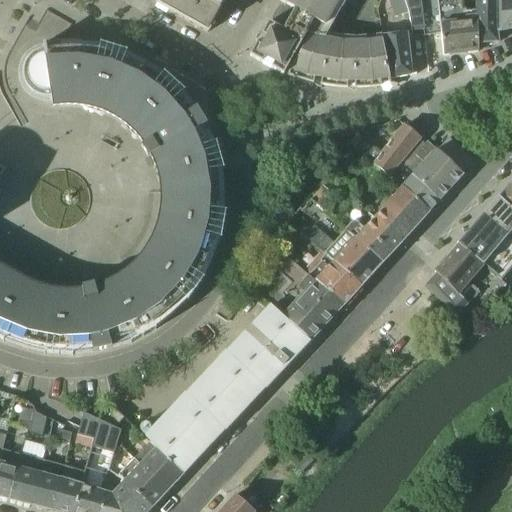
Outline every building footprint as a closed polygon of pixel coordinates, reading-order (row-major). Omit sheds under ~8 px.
[(220,9),(225,0),(158,0),(156,5),(207,34),(221,9),(220,9)] [(342,10),(348,0),(281,0),(281,2),(286,5),(274,26),(269,23),(250,57),(284,76),(284,75),(301,81),(319,85),(330,42),(331,36),(327,35),(341,10),(342,10)] [(405,21),(409,20),(403,0),(380,0),(378,10),(392,9),(395,18),(404,15),(405,21)] [(424,36),(441,34),(437,0),(403,0),(409,20),(411,32),(423,31),(424,36)] [(437,0),(441,34),(444,56),(478,52),(478,44),(477,0),(437,0)] [(496,0),(477,0),(478,44),(498,43),(497,33),(496,0)] [(511,0),(496,0),(497,33),(511,30),(511,0)] [(413,76),(412,75),(408,34),(382,37),(390,80),(413,76)] [(390,80),(382,37),(381,35),(380,35),(381,42),(356,44),(357,89),(369,88),(382,87),(381,85),(390,83),(390,80)] [(357,89),(356,44),(330,42),(319,85),(338,88),(357,89)] [(100,46),(79,43),(66,43),(46,45),(46,44),(43,45),(44,51),(37,53),(28,60),(24,72),(26,83),(33,93),(44,97),(51,97),(52,102),(53,108),(60,107),(67,107),(74,107),(81,108),(88,109),(95,111),(102,113),(108,115),(119,121),(123,124),(128,128),(133,132),(137,136),(144,145),(141,147),(148,158),(150,156),(154,165),(157,174),(159,184),(160,193),(160,194),(160,203),(159,213),(158,220),(156,227),(153,235),(150,242),(146,248),(142,255),(137,260),(132,266),(124,273),(115,279),(105,284),(95,287),(95,286),(94,284),(84,287),(82,287),(83,290),(81,290),(80,290),(73,291),(65,291),(58,290),(51,289),(44,287),(37,285),(30,282),(23,279),(0,265),(0,339),(4,342),(25,348),(45,354),(73,356),(93,353),(112,349),(131,343),(155,330),(172,316),(187,302),(204,279),(213,260),(220,240),(225,213),(225,190),(223,170),(215,143),(207,126),(197,109),(196,109),(184,93),(180,89),(164,74),(146,63),(127,53),(100,46)] [(383,154),(374,165),(390,177),(400,166),(405,171),(439,202),(463,176),(423,138),(421,140),(404,126),(383,154)] [(355,149),(365,158),(374,147),(363,139),(358,134),(349,144),(355,149)] [(269,178),(273,177),(280,176),(279,165),(268,167),(269,178)] [(439,202),(405,171),(395,182),(403,189),(429,213),(439,202)] [(429,213),(403,189),(395,182),(382,196),(389,203),(375,219),(401,243),(429,213)] [(511,211),(511,182),(498,199),(511,211)] [(320,209),(333,195),(323,186),(311,200),(320,209)] [(511,241),(511,211),(498,199),(483,216),(511,241)] [(270,234),(286,248),(293,240),(289,237),(295,231),(274,210),(270,234)] [(500,281),(511,266),(511,241),(483,216),(471,230),(459,244),(484,266),(500,281)] [(345,230),(345,231),(346,230),(383,263),(401,243),(375,219),(365,229),(357,221),(352,221),(345,230)] [(361,287),(383,263),(346,230),(345,231),(334,244),(315,227),(306,238),(323,253),(334,263),(361,287)] [(433,293),(454,316),(479,292),(478,291),(480,290),(478,288),(477,289),(471,283),(484,266),(459,244),(435,272),(437,275),(426,286),(426,287),(425,288),(432,295),(433,293)] [(344,306),(361,287),(334,263),(323,253),(305,273),(307,274),(344,306)] [(283,318),(311,342),(344,306),(307,274),(305,273),(305,274),(290,261),(279,274),(297,289),(287,301),(293,307),(283,318)] [(283,318),(283,317),(275,310),(274,311),(256,331),(232,357),(231,356),(229,358),(191,399),(190,398),(149,442),(150,443),(183,474),(184,475),(224,432),(225,433),(265,390),(265,391),(266,389),(265,388),(278,374),(289,363),(290,364),(311,342),(283,318)] [(105,411),(119,424),(124,419),(110,405),(105,411)] [(30,423),(31,423),(35,409),(22,413),(20,420),(18,428),(28,431),(30,423)] [(121,431),(84,414),(78,436),(93,440),(91,449),(114,457),(121,431)] [(30,423),(28,431),(41,434),(43,426),(31,423),(30,423)] [(72,434),(62,431),(60,431),(58,439),(70,442),(72,434)] [(93,440),(78,436),(75,445),(91,449),(93,440)] [(318,448),(321,447),(322,447),(326,442),(320,437),(316,441),(316,446),(318,448)] [(24,452),(42,456),(44,446),(26,442),(24,452)] [(183,474),(150,443),(133,461),(168,492),(183,474)] [(21,455),(3,450),(2,450),(0,457),(0,498),(9,501),(22,455),(21,455)] [(32,507),(45,461),(22,455),(9,501),(32,507)] [(168,492),(133,461),(132,460),(118,476),(125,482),(153,508),(168,492)] [(50,511),(52,511),(64,466),(45,461),(32,507),(50,511)] [(84,472),(65,466),(64,466),(52,511),(73,511),(81,485),(84,472)] [(149,511),(153,508),(125,482),(113,495),(103,492),(98,511),(149,511)] [(98,511),(103,492),(81,485),(73,511),(98,511)] [(212,511),(247,511),(229,495),(212,511)]
